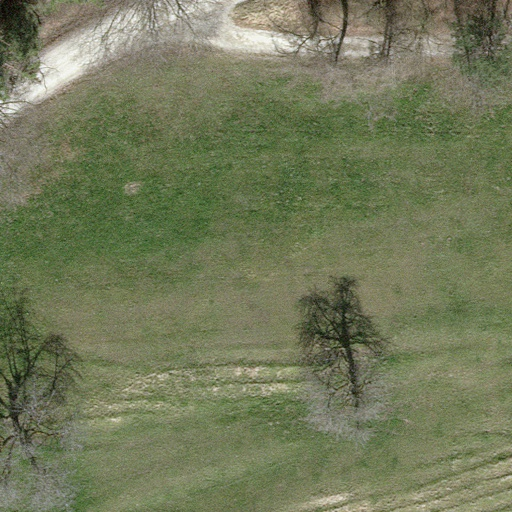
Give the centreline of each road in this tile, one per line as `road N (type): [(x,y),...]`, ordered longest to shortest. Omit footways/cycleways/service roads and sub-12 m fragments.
road 1 (track): [(511,43),(258,39),(144,20)]
road 2 (unclassified): [(0,109),(35,81),(194,0)]
